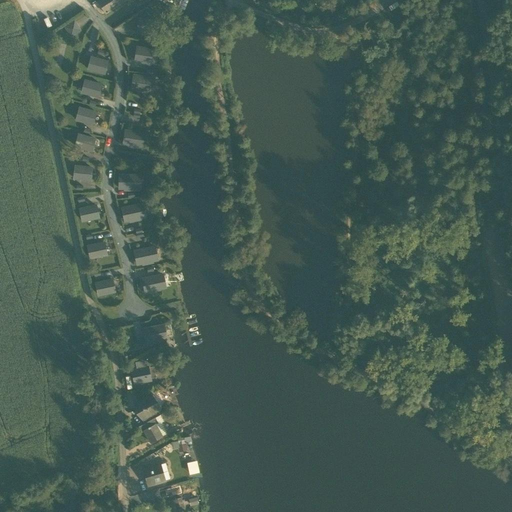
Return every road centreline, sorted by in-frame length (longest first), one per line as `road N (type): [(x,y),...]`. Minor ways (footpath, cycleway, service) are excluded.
road 1 (residential): [(23,0),(88,296),(116,355),(128,511)]
road 2 (unclassified): [(479,0),(511,190)]
road 3 (residential): [(237,0),(310,31),(340,28),(392,0)]
